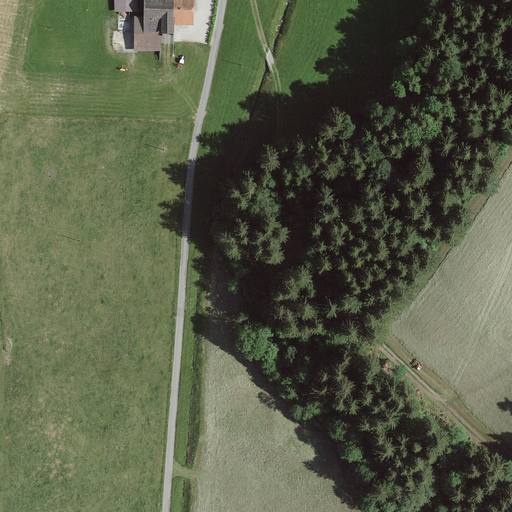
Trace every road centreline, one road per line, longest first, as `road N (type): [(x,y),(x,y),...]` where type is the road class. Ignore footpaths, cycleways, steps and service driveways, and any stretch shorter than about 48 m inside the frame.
road 1 (track): [(511,469),(352,326),(270,213),(281,94),(248,0)]
road 2 (residential): [(167,511),(191,165),(222,0)]
